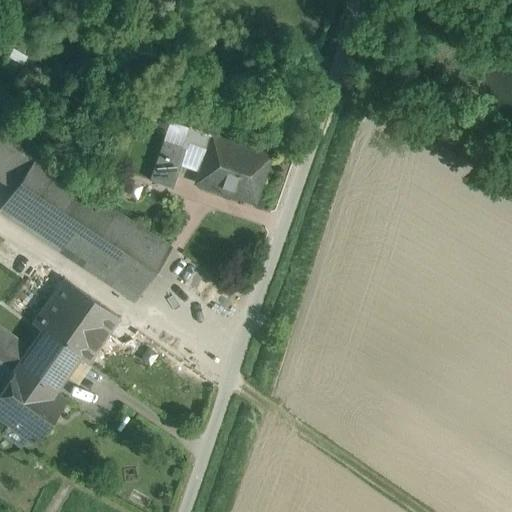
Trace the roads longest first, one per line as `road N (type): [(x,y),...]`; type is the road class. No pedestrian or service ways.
road 1 (unclassified): [(357,0),(183,511)]
road 2 (track): [(426,511),(229,380)]
